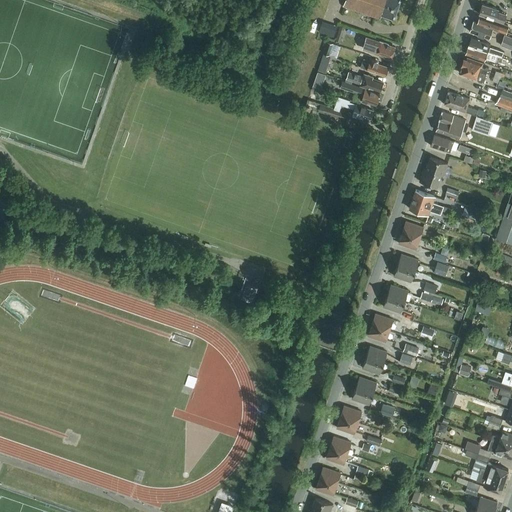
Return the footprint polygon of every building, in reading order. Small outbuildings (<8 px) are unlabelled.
[(393,18),(399,0),(344,0),(342,5),(380,18),(381,14),(393,18)] [(503,22),(506,14),(498,11),(499,9),(482,4),(479,13),(503,22)] [(477,22),(493,28),(505,32),(508,24),(480,15),(479,16),(478,17),(477,20),(478,21),(477,22)] [(489,38),(493,28),(477,22),(474,21),(470,31),(489,38)] [(341,40),(345,28),(341,26),(337,39),(341,40)] [(500,45),(511,49),(511,37),(504,35),(500,45)] [(471,37),(468,45),(487,52),(497,55),(502,57),(504,51),(489,46),(490,44),(471,37)] [(390,58),(395,46),(387,44),(388,43),(379,40),(378,42),(371,40),(367,50),(390,58)] [(328,56),(332,44),(327,42),(323,55),(328,56)] [(495,61),(497,55),(487,52),(468,45),(466,53),(484,60),(485,58),(495,61)] [(330,57),(328,56),(323,55),(318,70),(325,72),(330,57)] [(464,58),(462,65),(486,73),(488,67),(486,67),(484,68),(481,67),(483,62),(467,57),(466,59),(464,58)] [(385,75),(388,67),(377,63),(377,60),(369,58),(368,63),(363,61),(361,66),(385,75)] [(486,73),(462,65),(460,71),(463,72),(461,74),(483,82),(486,73)] [(380,90),(383,82),(372,78),(373,76),(364,73),(363,77),(349,72),(346,81),(351,83),(352,80),(360,83),(360,85),(369,88),(369,86),(380,90)] [(380,94),(351,84),(343,81),(341,86),(363,94),(361,99),(376,105),(380,94)] [(500,96),(511,100),(511,92),(503,89),(500,96)] [(476,114),(477,110),(466,106),(469,99),(448,91),(444,104),(476,114)] [(373,110),(349,102),(350,100),(338,96),(334,108),(320,103),(308,99),(305,106),(346,121),(349,113),(340,109),(342,104),(354,108),(352,114),(359,117),(360,114),(370,118),(373,110)] [(511,100),(500,96),(495,103),(511,109),(511,100)] [(436,130),(460,138),(466,119),(442,111),(439,120),(436,130)] [(493,122),(476,116),(472,129),(489,135),(493,122)] [(434,134),(430,145),(450,152),(454,141),(434,134)] [(457,149),(471,154),(473,149),(460,144),(457,149)] [(430,157),(426,169),(441,175),(444,176),(448,163),(430,157)] [(441,175),(426,169),(424,168),(419,181),(437,187),(441,175)] [(459,191),(448,187),(445,193),(457,197),(459,191)] [(451,208),(439,204),(433,202),(435,196),(416,189),(409,208),(429,215),(430,211),(448,217),(451,208)] [(511,204),(511,205),(508,204),(495,238),(511,243),(511,204)] [(406,221),(402,232),(419,238),(423,227),(406,221)] [(416,249),(419,238),(402,232),(399,243),(416,249)] [(445,263),(447,256),(436,252),(433,259),(445,263)] [(397,264),(415,270),(418,259),(401,253),(397,264)] [(445,272),(448,266),(433,261),(431,267),(445,272)] [(411,281),(415,270),(397,264),(394,275),(411,281)] [(434,293),(436,287),(425,283),(423,289),(431,292),(434,293)] [(251,300),(256,288),(246,284),(241,296),(251,300)] [(387,295),(404,301),(408,290),(391,284),(387,295)] [(434,293),(431,292),(430,294),(423,291),(420,298),(441,305),(443,298),(442,298),(442,296),(434,294),(434,293)] [(404,301),(387,295),(383,306),(400,312),(404,301)] [(478,309),(489,313),(493,301),(482,297),(478,309)] [(375,313),(372,324),(389,330),(393,319),(375,313)] [(385,341),(389,330),(372,324),(368,335),(385,341)] [(423,324),(422,331),(433,333),(435,326),(423,324)] [(416,356),(419,348),(406,343),(403,351),(416,356)] [(366,356),(383,362),(387,351),(370,345),(366,356)] [(511,354),(504,352),(501,361),(509,364),(510,360),(511,360),(511,354)] [(413,356),(402,353),(399,361),(410,365),(413,356)] [(383,362),(366,356),(362,367),(379,373),(383,362)] [(454,371),(468,375),(471,367),(457,363),(454,371)] [(403,384),(405,378),(394,374),(392,380),(403,384)] [(355,387),(373,393),(376,382),(359,376),(355,387)] [(439,385),(431,382),(427,392),(435,395),(439,385)] [(511,390),(511,385),(502,382),(501,387),(511,391),(511,390)] [(400,394),(402,388),(391,384),(389,390),(400,394)] [(373,393),(355,387),(352,398),(369,404),(373,393)] [(511,391),(501,388),(499,393),(510,397),(511,391)] [(392,417),(395,407),(383,403),(380,413),(392,417)] [(340,416),(357,422),(361,411),(344,405),(340,416)] [(485,419),(501,424),(503,419),(491,415),(491,416),(487,415),(485,419)] [(354,433),(357,422),(340,416),(336,427),(354,433)] [(485,419),(483,425),(499,430),(501,424),(485,419)] [(446,430),(447,425),(440,423),(438,430),(443,431),(446,430)] [(491,439),(498,442),(511,446),(511,433),(502,431),(500,437),(493,434),(491,439)] [(379,446),(382,439),(369,435),(366,442),(379,446)] [(333,436),(330,447),(347,453),(351,441),(333,436)] [(511,459),(511,457),(511,446),(498,442),(494,453),(511,459)] [(347,453),(330,447),(326,458),(343,464),(347,453)] [(480,448),(478,453),(489,457),(491,452),(480,448)] [(489,457),(478,453),(467,450),(465,455),(488,462),(489,457)] [(481,467),(480,472),(504,480),(508,469),(488,462),(486,469),(481,467)] [(367,476),(370,468),(358,465),(356,472),(367,476)] [(319,477),(336,483),(340,472),(323,466),(319,477)] [(500,491),(504,480),(480,472),(476,481),(484,483),(483,485),(500,491)] [(336,483),(319,477),(315,488),(333,494),(336,483)] [(456,481),(467,485),(479,489),(480,484),(458,477),(456,481)] [(476,495),(479,489),(467,485),(465,492),(476,495)] [(419,500),(422,488),(416,486),(413,498),(419,500)] [(476,507),(490,511),(493,511),(497,502),(480,496),(476,507)] [(361,508),(363,502),(347,497),(345,503),(361,508)] [(315,498),(311,510),(316,511),(330,511),(333,504),(315,498)] [(231,511),(234,506),(222,502),(217,511),(231,511)]
